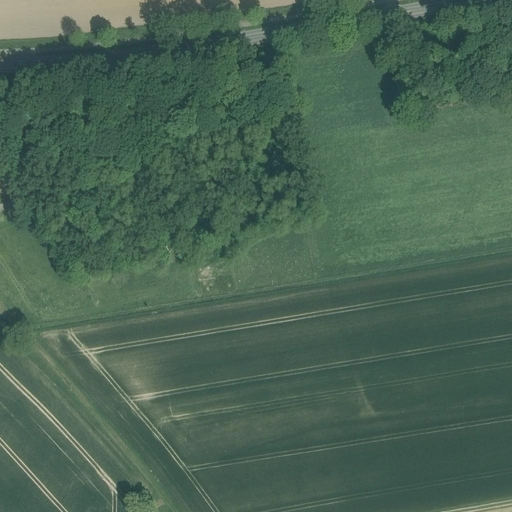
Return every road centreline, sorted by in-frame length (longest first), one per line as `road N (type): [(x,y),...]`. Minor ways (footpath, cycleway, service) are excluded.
road 1 (secondary): [(0,69),(116,61),(479,0)]
road 2 (track): [(0,305),(175,511)]
